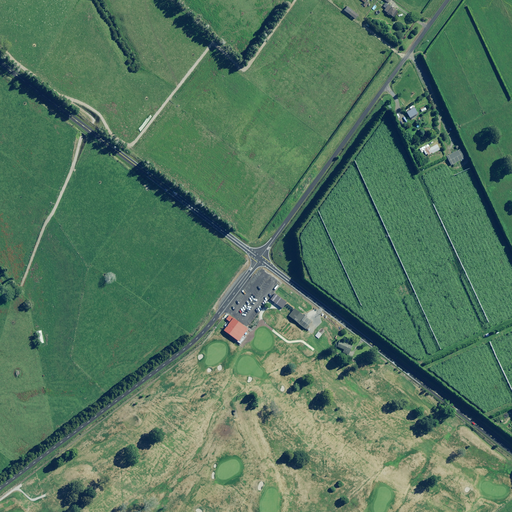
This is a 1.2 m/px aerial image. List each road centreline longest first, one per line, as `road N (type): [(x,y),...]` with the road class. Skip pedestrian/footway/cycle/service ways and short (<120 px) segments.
road 1 (unclassified): [(0,484),(197,337),(259,258)]
road 2 (secondary): [(259,258),(0,62)]
road 3 (unclassified): [(445,0),(259,258)]
road 4 (secondary): [(511,449),(259,258)]
